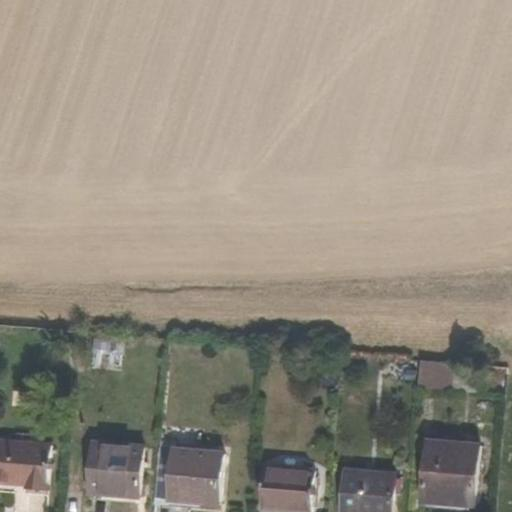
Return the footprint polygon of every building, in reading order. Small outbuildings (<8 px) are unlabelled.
[(421,361),(420,387),(453,388),(454,362),(421,361)] [(430,441),(425,500),(477,506),(482,447),(430,441)] [(49,492),(54,447),(0,442),(0,483),(26,485),(25,490),(49,492)] [(141,498),(145,448),(97,444),(93,494),(141,498)] [(160,449),(156,499),(221,506),(225,456),(160,449)] [(266,463),(262,508),(306,511),(315,511),(320,468),(266,463)] [(379,511),(394,511),(398,477),(348,472),(346,509),(379,511)]
